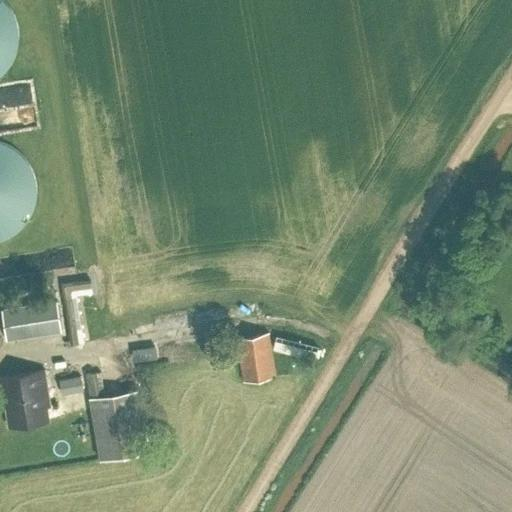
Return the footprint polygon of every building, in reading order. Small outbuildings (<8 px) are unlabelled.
[(0,33),(0,24),(5,5),(0,4),(0,75),(10,36),(0,33)] [(0,230),(34,217),(0,131),(0,230)] [(62,282),(66,339),(82,338),(79,280),(62,282)] [(3,308),(8,339),(63,331),(58,299),(3,308)] [(244,381),(277,375),(269,331),(237,337),(236,337),(244,381)] [(50,420),(47,405),(50,405),(50,404),(51,404),(46,369),(0,375),(0,387),(3,406),(3,407),(7,407),(10,426),(50,420)] [(80,375),(68,377),(71,391),(83,389),(80,375)] [(100,457),(148,449),(138,387),(89,395),(100,457)]
